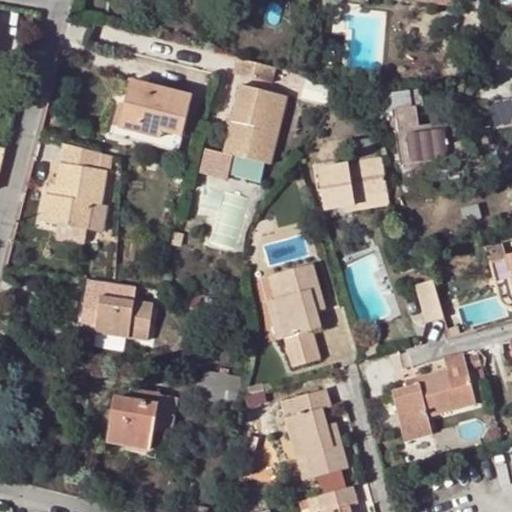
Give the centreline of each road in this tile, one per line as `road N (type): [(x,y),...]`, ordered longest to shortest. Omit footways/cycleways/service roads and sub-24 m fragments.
road 1 (residential): [(0,218),(55,0)]
road 2 (residential): [(386,511),(349,369)]
